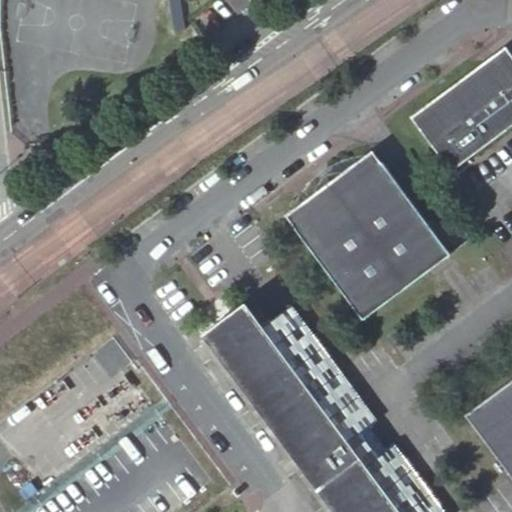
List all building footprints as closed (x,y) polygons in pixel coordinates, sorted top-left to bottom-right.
[(511,123),(511,66),(486,64),(411,119),(450,170),(511,123)] [(361,318),(448,252),(428,226),(371,150),(342,171),(332,172),(327,173),(322,175),(318,179),(316,182),(314,187),(314,192),(283,214),(361,318)] [(448,252),(467,238),(447,212),(428,226),(448,252)] [(398,511),(260,326),(244,303),(203,334),(336,511),(398,511)] [(260,326),(398,511),(442,511),(391,443),(384,448),(376,454),(360,432),(368,426),(375,421),(288,305),(260,326)] [(511,378),(463,414),(511,481),(511,378)] [(376,454),(384,448),(368,426),(360,432),(376,454)]
